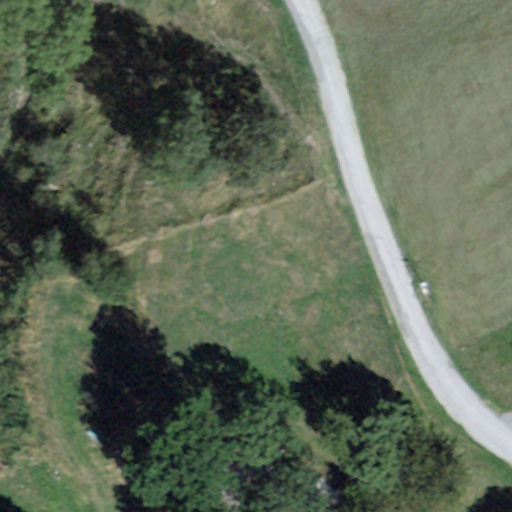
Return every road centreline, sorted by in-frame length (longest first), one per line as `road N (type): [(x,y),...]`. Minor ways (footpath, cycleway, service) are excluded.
road 1 (residential): [(305,0),(382,267),(429,365),(481,428),(511,449)]
road 2 (track): [(0,193),(17,181),(75,37),(143,116),(211,66),(320,42)]
